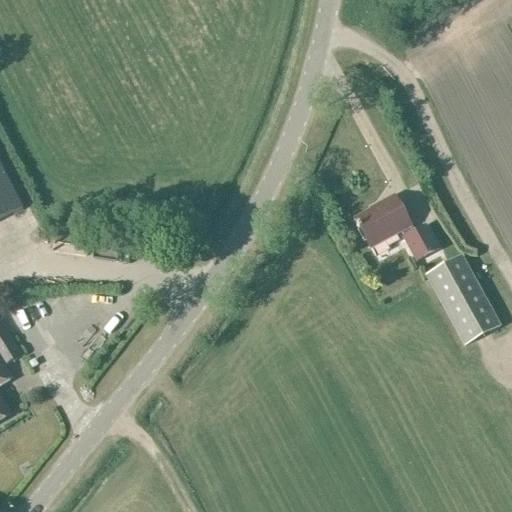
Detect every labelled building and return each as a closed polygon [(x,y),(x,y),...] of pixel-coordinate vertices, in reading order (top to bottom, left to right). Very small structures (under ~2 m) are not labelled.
[(0,221),(23,210),(0,165),(0,221)] [(357,224),(372,252),(402,235),(406,242),(405,242),(418,266),(440,254),(427,230),(415,237),(412,231),(412,230),(396,201),(380,209),(381,211),(357,224)] [(466,350),(501,331),(463,261),(428,280),(466,350)] [(0,421),(11,415),(0,396),(0,387),(13,380),(5,368),(22,358),(0,321),(0,421)] [(40,368),(37,363),(32,366),(34,371),(40,368)]
